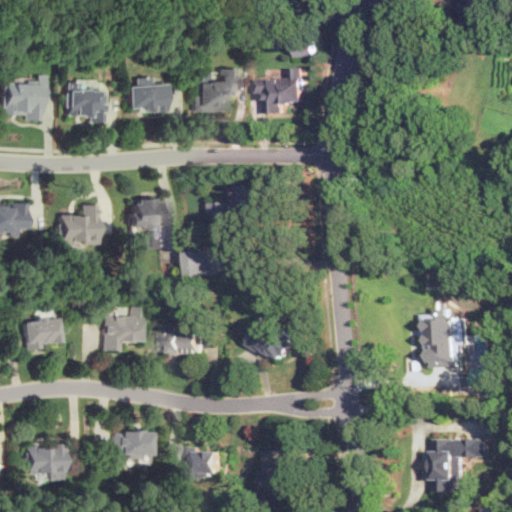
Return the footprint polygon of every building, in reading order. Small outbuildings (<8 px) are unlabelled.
[(477,20),(489,0),(465,0),(460,9),(477,20)] [(317,39),(295,39),(295,54),(317,54),(317,39)] [(267,110),(285,110),(285,100),(306,100),(305,65),(291,65),(291,76),(257,76),(257,90),(266,90),(267,110)] [(191,111),(226,110),(226,92),(233,92),(233,68),(215,68),(215,81),(190,81),(191,111)] [(42,75),(31,74),(30,83),(0,82),(0,118),(41,119),(42,75)] [(123,85),(123,112),(163,112),(163,85),(123,85)] [(102,87),(61,87),(61,119),(102,120),(102,87)] [(211,200),(212,217),(263,215),(262,181),(237,183),(238,199),(211,200)] [(124,200),(126,230),(146,228),(147,247),(164,246),(160,198),(124,200)] [(24,204),(0,202),(0,232),(23,234),(24,204)] [(76,204),(76,214),(56,215),(56,245),(95,244),(95,204),(76,204)] [(189,275),(212,274),(212,249),(188,249),(189,275)] [(139,307),(126,307),(126,316),(99,316),(99,350),(117,350),(117,341),(139,341),(139,307)] [(425,312),(471,311),(473,342),(465,342),(467,364),(433,364),(433,348),(427,349),(425,312)] [(21,349),(58,345),(55,316),(19,319),(21,349)] [(249,343),(286,360),(295,340),(258,323),(249,343)] [(158,328),(158,352),(202,352),(202,328),(158,328)] [(149,430),(109,430),(109,457),(149,457),(149,430)] [(434,489),(463,490),(463,454),(490,454),(490,436),(435,436),(434,489)] [(221,444),(183,444),(183,474),(220,474),(221,444)] [(62,477),(61,445),(22,445),(23,477),(62,477)] [(294,497),(289,446),(265,448),(266,469),(259,470),(261,488),(269,488),(270,499),(294,497)]
